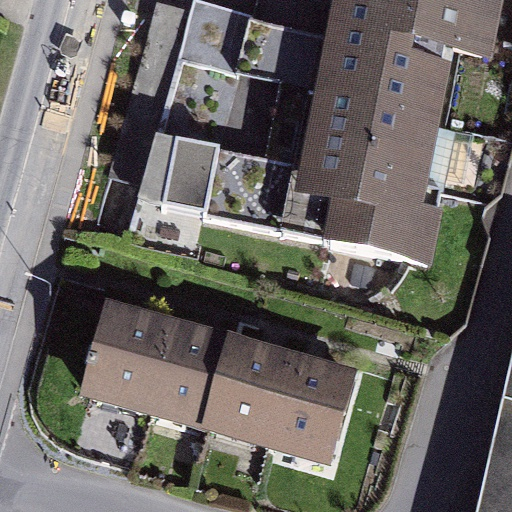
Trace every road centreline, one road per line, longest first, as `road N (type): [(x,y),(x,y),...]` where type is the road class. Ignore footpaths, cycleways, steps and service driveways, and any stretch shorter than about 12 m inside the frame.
road 1 (tertiary): [(0,265),(72,0)]
road 2 (residential): [(444,511),(511,247)]
road 3 (residential): [(0,471),(136,511)]
